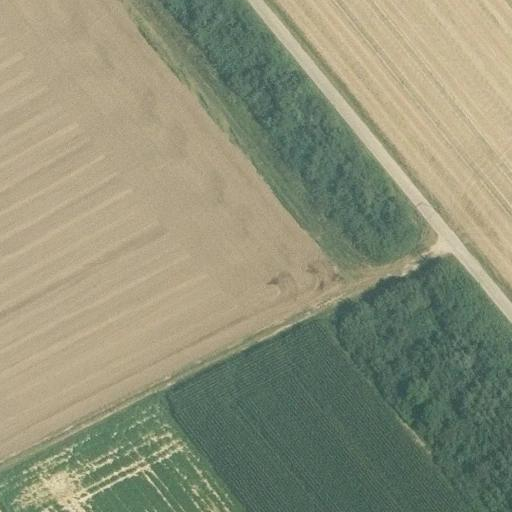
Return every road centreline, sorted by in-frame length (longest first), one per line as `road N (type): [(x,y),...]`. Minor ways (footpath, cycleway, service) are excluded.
road 1 (track): [(0,485),(464,251)]
road 2 (track): [(257,0),(511,309)]
